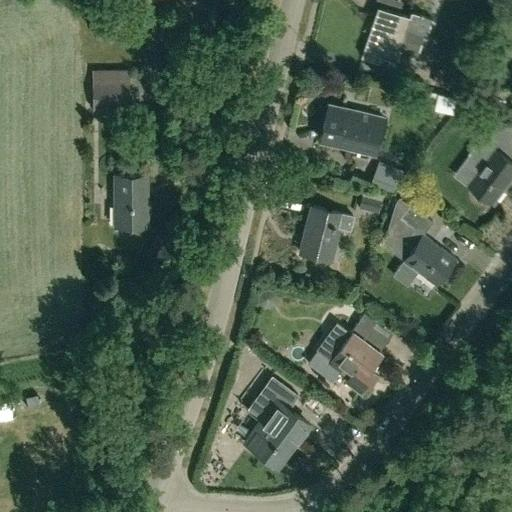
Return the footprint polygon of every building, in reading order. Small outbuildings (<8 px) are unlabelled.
[(411,16),(380,5),(363,56),(380,62),(383,56),(398,61),(402,50),(418,55),(425,35),(427,35),(433,18),(412,11),(411,16)] [(116,14),(96,25),(109,47),(128,36),(116,14)] [(92,108),(129,108),(129,71),(92,72),(92,108)] [(319,138),(375,152),(383,117),(328,104),(319,138)] [(492,203),(511,177),(511,160),(496,148),(499,144),(485,133),(470,152),(484,163),(468,185),(492,203)] [(393,192),(402,169),(378,160),(369,183),(393,192)] [(114,226),(147,226),(146,174),(113,175),(114,226)] [(435,285),(454,259),(420,234),(431,220),(407,203),(397,217),(412,228),(394,253),(403,259),(402,261),(435,285)] [(329,259),(340,212),(311,205),(300,252),(329,259)] [(351,330),(342,323),(320,353),(329,360),(329,361),(348,375),(344,380),(362,393),(377,371),(371,367),(382,352),(364,338),(376,321),(364,312),(351,330)] [(276,463),(307,423),(276,399),(245,440),(276,463)] [(76,413),(62,422),(74,439),(88,429),(76,413)]
